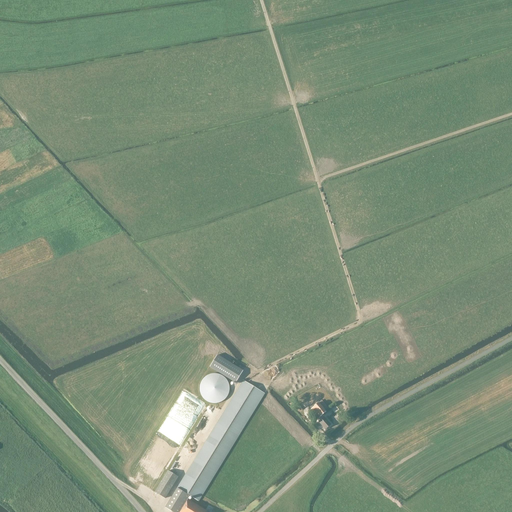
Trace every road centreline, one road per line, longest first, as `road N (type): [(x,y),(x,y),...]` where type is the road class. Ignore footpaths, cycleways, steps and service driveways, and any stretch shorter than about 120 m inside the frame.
road 1 (unclassified): [(511,339),(357,423),(260,511)]
road 2 (tertiary): [(142,511),(0,360)]
